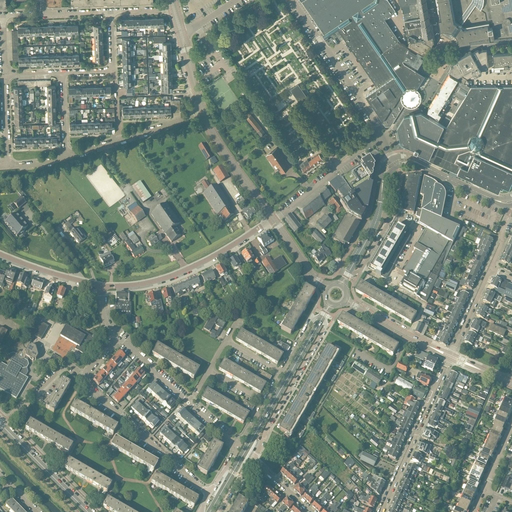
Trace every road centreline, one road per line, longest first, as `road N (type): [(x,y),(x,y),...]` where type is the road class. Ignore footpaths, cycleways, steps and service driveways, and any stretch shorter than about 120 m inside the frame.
road 1 (tertiary): [(209,511),(322,316)]
road 2 (unclassified): [(292,0),(393,163)]
road 3 (unclassified): [(100,286),(166,278),(273,219)]
road 4 (residential): [(83,375),(208,495)]
road 5 (residential): [(382,511),(449,357)]
road 6 (residential): [(253,460),(325,326),(322,316)]
road 7 (residential): [(202,114),(63,157)]
road 8 (tertiary): [(273,219),(202,114)]
road 9 (tertiary): [(510,202),(413,161),(393,163)]
road 10 (tertiary): [(87,511),(0,423)]
